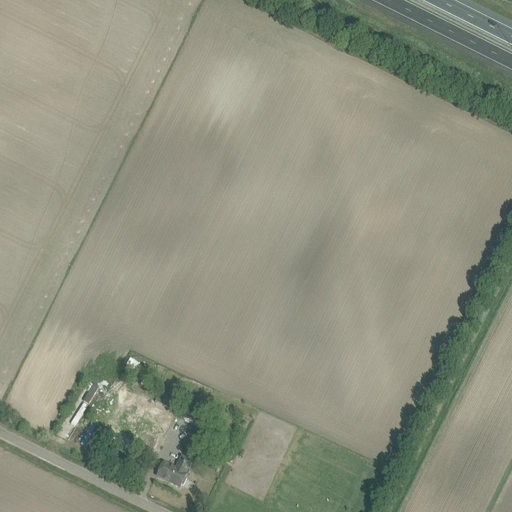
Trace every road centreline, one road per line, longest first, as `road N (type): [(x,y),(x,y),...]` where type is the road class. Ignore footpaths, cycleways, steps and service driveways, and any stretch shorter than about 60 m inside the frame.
road 1 (unclassified): [(0,434),(156,511)]
road 2 (motorway): [(386,0),(511,62)]
